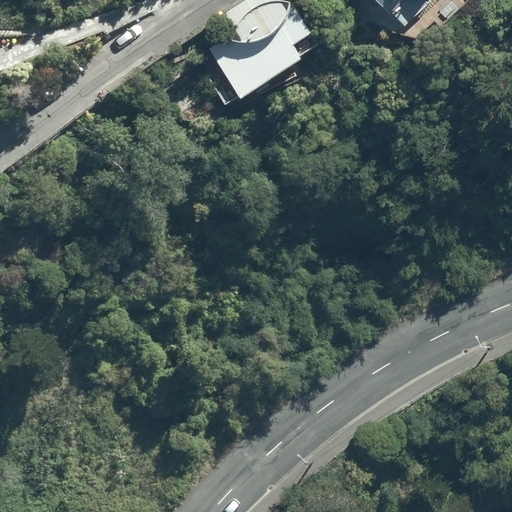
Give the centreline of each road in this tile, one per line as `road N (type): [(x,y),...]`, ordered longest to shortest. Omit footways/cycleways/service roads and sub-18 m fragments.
road 1 (secondary): [(511,303),(394,358),(317,414),(209,511)]
road 2 (residential): [(210,0),(0,153)]
